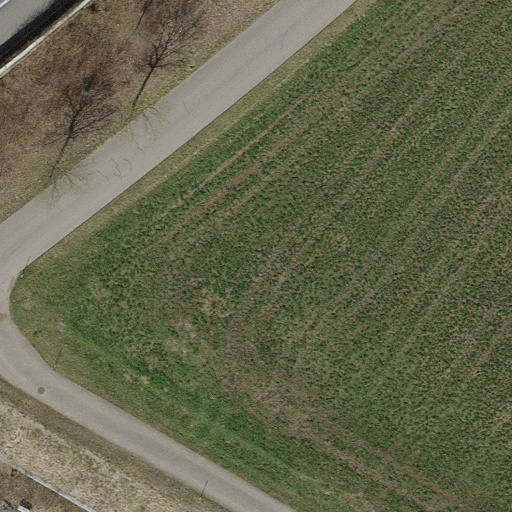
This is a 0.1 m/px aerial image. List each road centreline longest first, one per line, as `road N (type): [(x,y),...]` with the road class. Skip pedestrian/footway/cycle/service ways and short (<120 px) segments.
road 1 (residential): [(0,255),(319,0)]
road 2 (track): [(0,348),(62,396),(261,511)]
